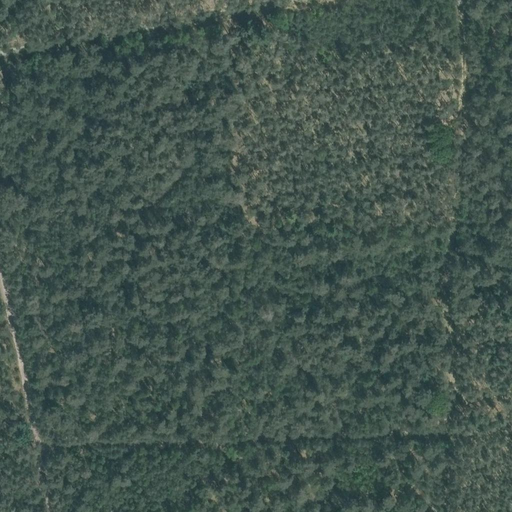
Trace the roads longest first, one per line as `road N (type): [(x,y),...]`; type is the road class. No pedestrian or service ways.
road 1 (track): [(459,0),(445,430)]
road 2 (track): [(35,442),(445,430)]
road 3 (track): [(0,54),(296,0)]
road 4 (track): [(0,260),(47,511)]
